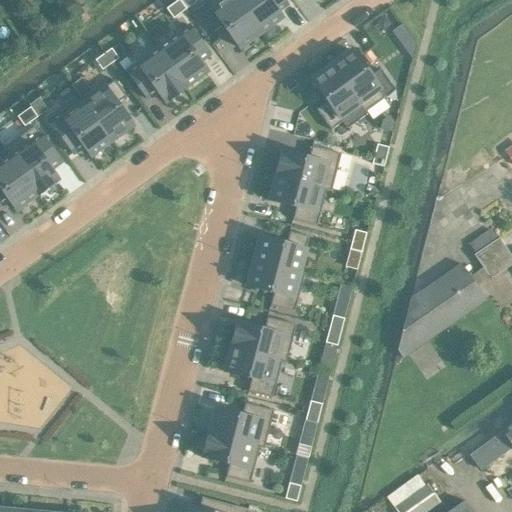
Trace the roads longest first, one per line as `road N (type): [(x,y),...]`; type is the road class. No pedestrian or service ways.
road 1 (residential): [(149,483),(236,152),(238,128),(228,108)]
road 2 (residential): [(228,108),(0,271)]
road 3 (residential): [(228,108),(373,0)]
road 4 (residential): [(0,469),(149,483)]
